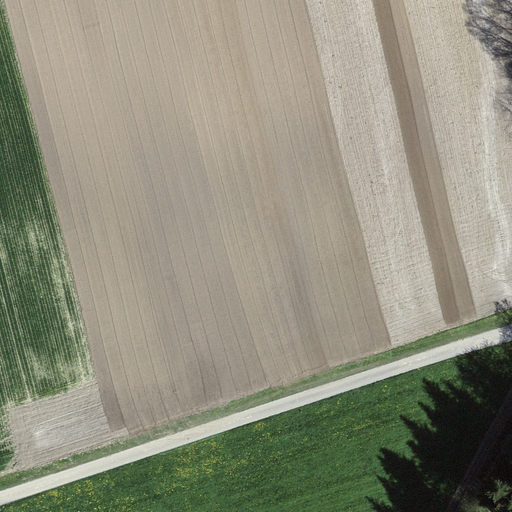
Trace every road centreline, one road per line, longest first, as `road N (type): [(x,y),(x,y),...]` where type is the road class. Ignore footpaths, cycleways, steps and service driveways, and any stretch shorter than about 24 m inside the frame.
road 1 (track): [(511,330),(0,498)]
road 2 (track): [(451,511),(511,400)]
